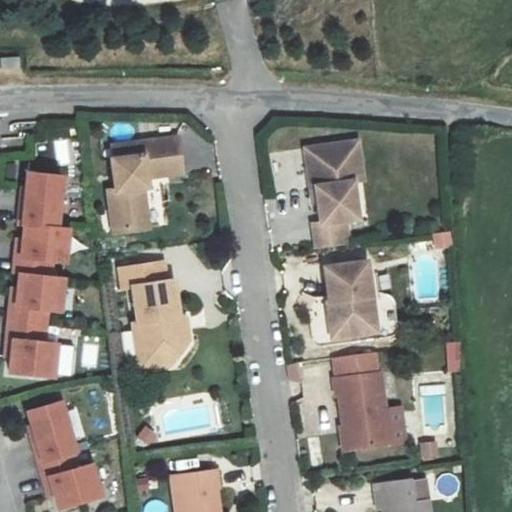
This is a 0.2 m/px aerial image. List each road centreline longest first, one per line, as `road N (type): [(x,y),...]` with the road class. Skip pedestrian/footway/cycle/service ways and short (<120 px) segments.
road 1 (residential): [(228,100),(283,511)]
road 2 (unclassified): [(511,117),(228,100)]
road 3 (unclassified): [(228,100),(0,102)]
